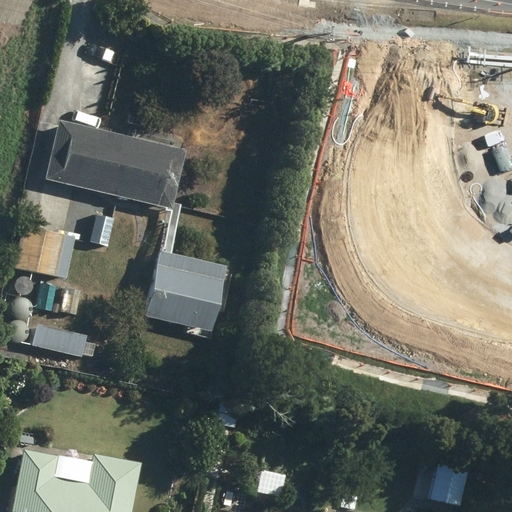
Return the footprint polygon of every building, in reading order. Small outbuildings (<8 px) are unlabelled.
[(107,101),(121,107),(126,93),(112,87),(107,101)] [(244,107),(201,104),(200,124),(242,127),(244,107)] [(51,119),(38,177),(165,206),(178,148),(51,119)] [(16,224),(8,266),(61,277),(70,235),(16,224)] [(152,249),(137,314),(204,329),(219,264),(152,249)] [(34,282),(30,308),(46,311),(51,285),(34,282)] [(75,289),(62,287),(58,311),(71,314),(75,289)] [(80,334),(30,323),(25,344),(75,355),(80,334)] [(213,422),(228,425),(230,416),(215,413),(213,422)] [(48,475),(52,454),(16,447),(3,511),(125,511),(135,461),(87,452),(82,481),(48,475)] [(200,460),(198,474),(209,476),(212,462),(200,460)]
